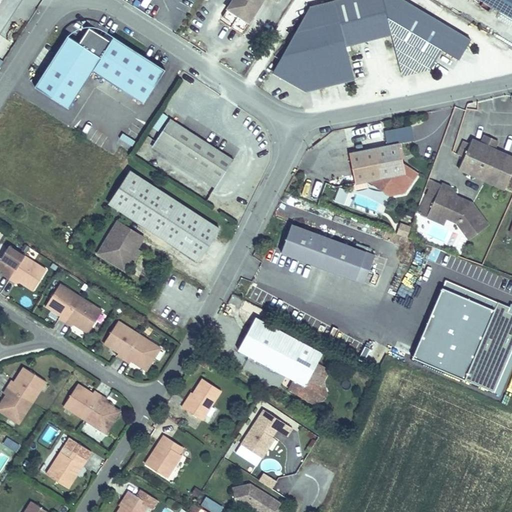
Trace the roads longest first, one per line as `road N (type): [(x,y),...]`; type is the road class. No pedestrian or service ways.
road 1 (residential): [(293,127),(286,158),(192,342),(150,402)]
road 2 (unknown): [(237,254),(354,310),(398,304),(431,281),(457,275),(511,293)]
road 3 (unclassified): [(99,0),(293,127)]
road 4 (residential): [(511,82),(293,127)]
road 5 (residential): [(150,402),(78,511)]
